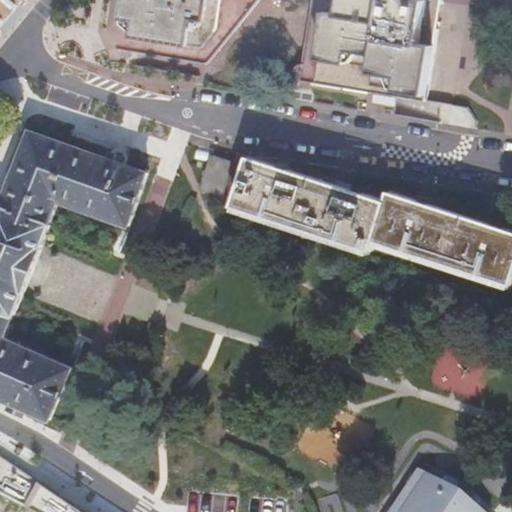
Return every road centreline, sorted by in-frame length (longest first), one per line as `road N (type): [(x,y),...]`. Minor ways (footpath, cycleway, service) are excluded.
road 1 (residential): [(187,115),(511,164)]
road 2 (residential): [(6,59),(187,115)]
road 3 (residential): [(136,511),(0,434)]
